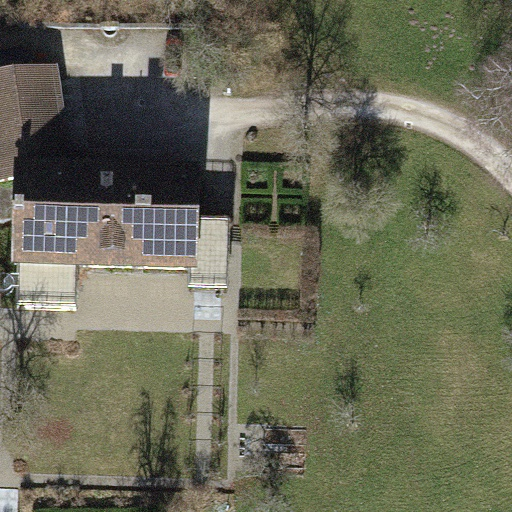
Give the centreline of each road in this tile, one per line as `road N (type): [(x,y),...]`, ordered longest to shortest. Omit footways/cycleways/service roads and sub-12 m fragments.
road 1 (track): [(511,172),(434,120),(373,109),(92,122)]
road 2 (track): [(434,120),(387,50),(323,0)]
